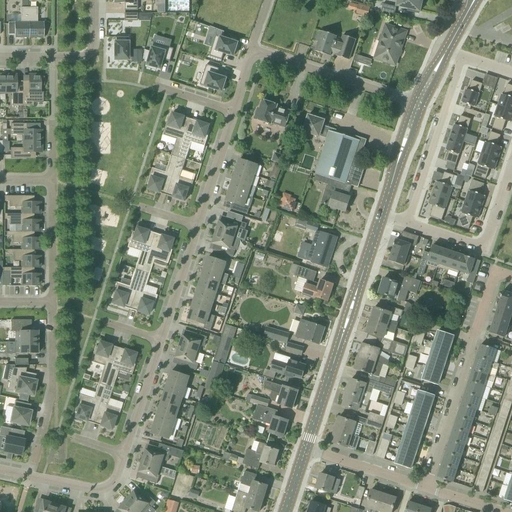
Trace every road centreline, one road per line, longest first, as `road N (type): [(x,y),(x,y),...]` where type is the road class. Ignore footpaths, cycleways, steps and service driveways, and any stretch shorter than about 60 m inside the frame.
road 1 (secondary): [(306,450),(381,216)]
road 2 (residential): [(511,278),(495,273),(427,487)]
road 3 (residential): [(407,224),(462,56)]
road 4 (residential): [(418,104),(254,51)]
road 5 (residential): [(407,224),(482,245),(511,163)]
road 6 (residential): [(124,455),(115,480),(97,489),(0,470)]
road 7 (residential): [(0,60),(87,56),(94,0)]
road 8 (residential): [(36,446),(51,385),(53,305)]
road 9 (residential): [(427,487),(306,450)]
road 10 (residential): [(53,305),(51,181)]
road 11 (residential): [(232,112),(193,226)]
road 12 (residential): [(159,340),(124,455)]
